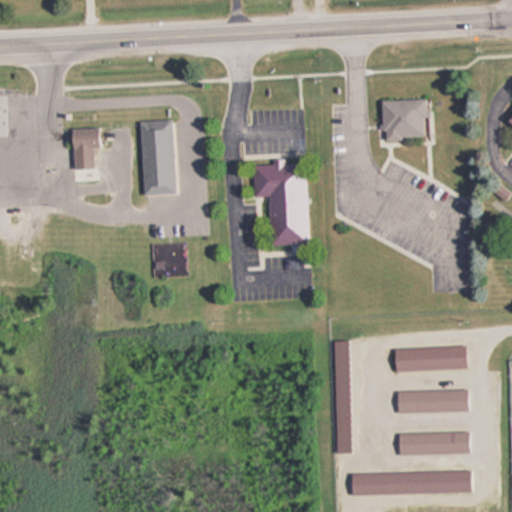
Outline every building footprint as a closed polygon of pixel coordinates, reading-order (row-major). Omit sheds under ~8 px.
[(378,99),(377,138),(420,138),(421,100),(378,99)] [(511,109),(503,119),(511,127),(511,109)] [(171,193),(170,120),(137,120),(139,194),(171,193)] [(69,168),(90,167),(89,148),(95,148),(95,128),(68,128),(69,168)] [(266,245),(305,243),(303,161),(249,163),(250,197),(265,196),(266,245)] [(391,372),(463,368),(462,345),(391,348),(391,372)] [(394,412),(465,411),(464,390),(394,391),(394,412)] [(467,432),(395,432),(395,454),(467,454),(467,432)]
